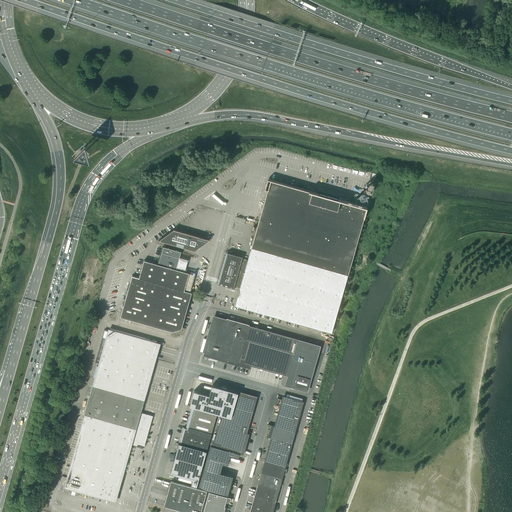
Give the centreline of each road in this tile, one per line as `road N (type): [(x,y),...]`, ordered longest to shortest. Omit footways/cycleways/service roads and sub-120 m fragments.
road 1 (motorway): [(18,0),(511,151)]
road 2 (motorway): [(73,0),(511,134)]
road 3 (secondary): [(0,490),(83,198),(113,158),(163,123)]
road 4 (motorway): [(511,117),(127,0)]
road 5 (motorway): [(511,101),(175,0)]
road 6 (motorway): [(186,117),(271,118),(511,165)]
road 7 (unknown): [(350,511),(336,477),(375,338),(405,327),(426,333),(511,296)]
road 8 (secondary): [(39,96),(58,165),(57,200),(8,373)]
road 9 (motorway): [(511,87),(308,5)]
road 10 (primary): [(186,117),(238,52),(245,0)]
road 11 (primary): [(39,96),(93,125),(163,123)]
